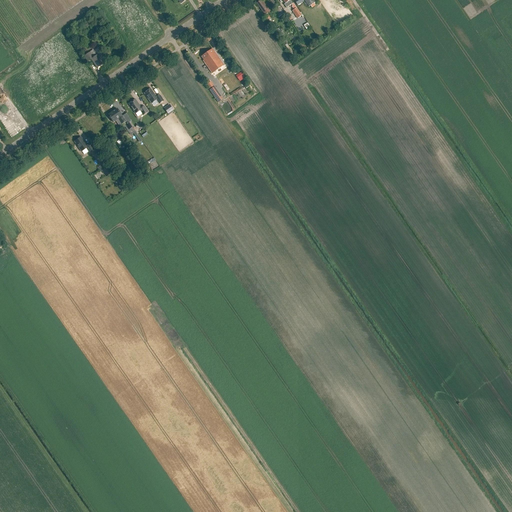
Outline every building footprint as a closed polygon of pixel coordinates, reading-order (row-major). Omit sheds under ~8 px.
[(267,8),(261,0),(260,0),(256,3),(265,15),(268,13),(266,9),(267,8)] [(284,14),(279,7),(274,11),(278,18),(284,14)] [(296,8),(292,11),(297,19),(302,16),(296,8)] [(212,49),(201,57),(204,60),(203,61),(212,74),(224,65),(212,49)] [(91,59),(97,68),(103,64),(100,59),(102,58),(99,55),(98,56),(97,55),(96,55),(93,50),(83,57),(87,62),(91,59)] [(207,85),(219,102),(223,99),(211,82),(207,85)] [(144,93),(151,104),(156,100),(159,104),(164,101),(160,95),(157,97),(151,89),(144,93)] [(140,111),(143,115),(148,112),(144,106),(141,108),(135,99),(129,104),(135,114),(140,111)] [(126,124),(129,122),(131,121),(126,113),(122,116),(117,109),(112,112),(113,115),(114,114),(122,124),(125,122),(126,124)] [(119,126),(122,124),(114,114),(113,115),(112,112),(108,115),(113,123),(116,121),(119,126)] [(90,144),(87,146),(81,137),(74,142),(81,152),(86,149),(89,153),(94,149),(90,144)] [(94,156),(99,163),(104,160),(99,153),(94,156)]
